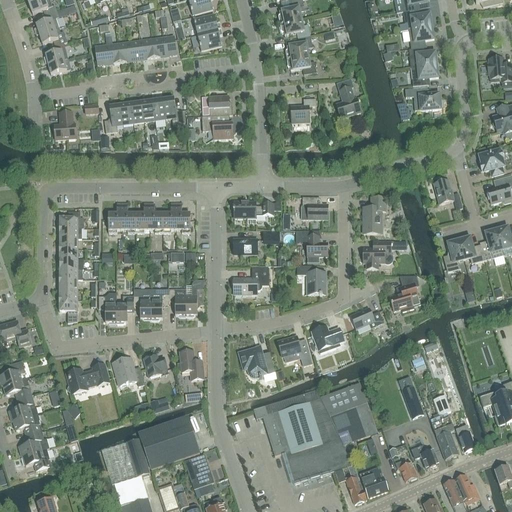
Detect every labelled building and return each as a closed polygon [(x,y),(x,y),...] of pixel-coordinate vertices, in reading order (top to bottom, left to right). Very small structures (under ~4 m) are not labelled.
[(29,6),(33,16),(43,12),(45,18),(57,13),(55,7),(53,8),(49,0),(38,0),(39,2),(29,6)] [(81,0),(85,10),(86,12),(91,9),(89,3),(93,1),(93,0),(81,0)] [(213,0),(192,0),(188,1),(193,17),(213,11),(210,2),(213,1),(213,0)] [(428,3),(427,0),(402,0),(404,7),(402,8),(403,14),(418,12),(417,5),(428,3)] [(474,0),(476,5),(482,4),(483,10),(503,5),(501,0),(474,0)] [(305,13),(303,2),(290,5),(291,11),(279,13),(280,16),(279,18),(278,19),(280,26),(302,21),(300,14),(305,13)] [(419,18),(418,12),(403,14),(404,20),(405,26),(407,25),(409,32),(432,29),(430,16),(419,18)] [(59,19),(57,13),(45,18),(47,23),(36,26),(37,30),(34,30),(37,37),(39,36),(59,30),(56,20),(59,19)] [(194,21),(197,37),(221,31),(220,25),(217,26),(214,16),(194,21)] [(281,33),(282,34),(284,34),(284,37),(297,35),(298,41),(311,38),(308,27),(303,28),(302,21),(280,26),(281,33)] [(432,29),(409,32),(410,45),(411,51),(424,49),(423,43),(434,41),(432,29)] [(39,36),(43,46),(53,43),(55,48),(64,46),(68,45),(64,34),(61,35),(59,30),(39,36)] [(197,37),(201,52),(222,48),(220,38),(222,37),(221,31),(197,37)] [(175,38),(163,40),(166,58),(177,57),(175,38)] [(286,52),(286,54),(287,61),(309,57),(308,50),(313,50),(311,38),(298,41),(299,46),(287,48),(287,51),(286,52)] [(163,40),(152,41),(154,60),(166,58),(163,40)] [(152,41),(140,43),(143,61),(154,60),(152,41)] [(140,43),(129,44),(132,63),(143,61),(140,43)] [(129,44),(118,46),(120,64),(132,63),(129,44)] [(55,48),(57,54),(46,57),(48,67),(68,62),(64,46),(55,48)] [(118,46),(106,47),(109,66),(120,64),(118,46)] [(109,66),(106,47),(95,49),(97,68),(109,66)] [(411,51),(409,51),(410,57),(411,70),(437,67),(436,55),(425,56),(424,49),(411,51)] [(391,54),(383,56),(386,64),(393,62),(391,54)] [(310,64),(309,57),(287,61),(288,68),(289,69),(290,70),(291,73),(303,71),(304,77),(317,75),(315,64),(310,64)] [(201,58),(193,58),(192,70),(206,70),(206,66),(201,66),(201,58)] [(488,66),(488,77),(489,77),(490,76),(491,81),(491,84),(499,84),(499,80),(502,80),(502,84),(503,89),(511,88),(511,72),(511,66),(504,67),(503,60),(502,60),(501,59),(500,59),(497,59),(496,60),(495,61),(489,61),(490,66),(488,67),(488,66)] [(68,62),(48,67),(51,77),(71,72),(68,62)] [(437,67),(411,70),(412,82),(413,88),(428,87),(427,80),(439,79),(437,67)] [(336,106),(341,121),(361,114),(356,100),(354,101),(351,89),(353,89),(350,81),(337,85),(340,93),(339,93),(342,100),(343,100),(344,104),(336,106)] [(413,91),(405,92),(406,100),(414,100),(415,113),(432,111),(432,112),(441,111),(441,101),(439,101),(439,97),(440,97),(429,98),(428,91),(413,92),(413,91)] [(229,98),(209,99),(210,118),(222,118),(232,117),(232,109),(230,109),(229,98)] [(144,124),(155,123),(152,100),(148,101),(149,103),(142,104),(144,124)] [(152,100),(155,123),(166,121),(163,101),(156,102),(156,100),(152,100)] [(166,121),(172,120),(173,126),(184,125),(183,112),(176,113),(174,100),(163,101),(166,121)] [(304,101),(304,108),(291,109),(292,125),(310,125),(309,108),(316,108),(316,101),(304,101)] [(134,125),(131,103),(127,104),(127,106),(120,107),(123,127),(134,125)] [(144,124),(142,104),(135,105),(135,103),(131,103),(134,125),(144,124)] [(511,106),(497,111),(499,117),(493,119),(494,123),(493,125),(493,127),(494,129),(496,130),(497,134),(504,132),(505,136),(506,135),(507,139),(509,141),(511,139),(511,106)] [(123,127),(120,107),(109,109),(111,122),(104,123),(106,135),(118,134),(117,128),(123,127)] [(54,127),(55,142),(77,141),(75,126),(73,126),(73,114),(60,115),(60,127),(54,127)] [(206,118),(202,118),(203,133),(207,133),(213,133),(213,142),(234,141),(233,125),(222,125),(222,118),(210,118),(206,118)] [(478,157),(480,164),(481,163),(482,167),(480,167),(482,173),(484,172),(484,174),(490,172),(492,178),(504,175),(502,169),(504,168),(502,161),(504,160),(502,153),(500,154),(499,153),(491,155),(491,153),(478,157)] [(499,189),(487,192),(491,206),(502,203),(503,205),(505,206),(511,204),(511,203),(511,201),(511,200),(509,191),(511,189),(511,179),(511,178),(497,182),(499,189)] [(463,211),(459,195),(453,197),(449,182),(434,186),(439,207),(454,203),(457,212),(463,211)] [(303,208),(302,221),(308,221),(328,222),(328,207),(320,207),(320,200),(303,199),(303,208)] [(382,214),(386,214),(386,200),(371,200),(371,210),(363,210),(364,236),(377,236),(377,229),(382,229),(382,214)] [(256,208),(256,204),(234,204),(234,220),(248,220),(248,225),(256,225),(256,213),(262,213),(262,216),(265,217),(274,217),(274,206),(262,206),(262,208),(256,208)] [(121,211),(117,211),(117,216),(109,216),(109,235),(117,235),(117,232),(123,232),(123,216),(123,213),(121,213),(121,211)] [(128,216),(128,211),(124,211),(124,213),(123,213),(123,216),(123,232),(128,232),(128,235),(136,235),(136,216),(128,216)] [(148,211),(144,211),(144,215),(136,216),(136,235),(144,235),(144,232),(150,232),(150,215),(150,213),(148,213),(148,211)] [(155,215),(155,211),(151,211),(151,213),(150,213),(150,215),(150,232),(155,232),(155,235),(163,235),(163,215),(155,215)] [(171,215),(163,215),(163,235),(171,235),(171,232),(177,232),(177,215),(177,213),(175,213),(175,211),(171,211),(171,215)] [(182,215),(182,211),(178,211),(178,213),(177,213),(177,215),(177,232),(182,232),(182,235),(191,235),(190,215),(182,215)] [(69,220),(60,220),(60,231),(78,231),(84,231),(84,220),(81,220),(81,214),(69,214),(69,220)] [(497,232),(502,252),(504,257),(511,255),(511,241),(508,229),(497,232)] [(78,231),(60,231),(60,241),(78,241),(78,231)] [(485,262),(503,257),(502,252),(497,232),(486,235),(488,244),(480,246),(481,250),(481,249),(485,262)] [(308,245),(308,259),(328,259),(328,245),(324,245),(323,242),(320,242),(320,233),(303,233),(303,245),(308,245)] [(264,234),(264,243),(280,243),(280,234),(264,234)] [(481,249),(481,250),(473,252),(470,240),(459,242),(464,262),(470,260),(471,266),(485,262),(481,249)] [(78,241),(60,241),(60,251),(78,251),(78,241)] [(258,257),(258,241),(234,241),(234,257),(258,257)] [(443,260),(447,275),(460,271),(458,263),(464,262),(459,242),(448,245),(449,248),(447,248),(448,254),(447,259),(443,260)] [(367,271),(378,271),(378,265),(384,265),(384,266),(385,267),(386,267),(387,268),(388,268),(389,268),(390,268),(391,267),(392,267),(393,266),(394,266),(394,265),(394,264),(395,264),(395,262),(395,261),(395,260),(395,259),(394,258),(393,257),(393,256),(391,256),(391,250),(391,244),(377,244),(377,251),(364,251),(364,265),(367,265),(367,271)] [(78,251),(60,251),(60,261),(78,262),(78,251)] [(196,255),(186,255),(186,264),(192,264),(192,265),(196,265),(196,255)] [(78,272),(83,272),(84,272),(84,262),(78,262),(60,261),(60,272),(78,272)] [(309,297),(326,297),(326,274),(312,274),(312,268),(297,268),(297,277),(309,277),(309,297)] [(234,280),(234,297),(257,297),(257,288),(269,288),(269,270),(252,270),(252,280),(234,280)] [(83,272),(78,272),(60,272),(60,282),(78,282),(83,282),(83,272)] [(394,313),(402,311),(403,314),(414,311),(413,308),(421,305),(416,289),(419,288),(416,279),(400,278),(403,288),(400,289),(402,296),(390,299),(394,313)] [(78,282),(60,282),(60,292),(78,292),(78,282)] [(193,286),(193,287),(193,297),(186,297),(187,319),(193,319),(195,317),(198,317),(197,308),(204,308),(204,283),(197,283),(196,283),(195,283),(194,284),(193,285),(193,286)] [(175,291),(169,291),(169,295),(169,304),(175,304),(175,318),(178,318),(179,319),(187,319),(186,297),(186,291),(180,291),(175,291)] [(78,292),(60,292),(60,302),(78,302),(78,292)] [(106,298),(99,298),(99,311),(106,311),(106,325),(108,325),(110,326),(117,326),(117,305),(116,295),(109,295),(106,298)] [(145,295),(140,295),(134,295),(134,298),(134,308),(140,308),(140,321),(143,321),(145,323),(152,323),(151,301),(145,301),(145,295)] [(169,307),(169,304),(169,295),(157,295),(157,301),(151,301),(152,323),(159,323),(160,321),(163,321),(162,307),(169,307)] [(123,305),(117,305),(117,326),(124,326),(125,325),(128,325),(128,311),(134,311),(134,308),(134,298),(123,298),(123,305)] [(60,313),(68,313),(68,325),(78,324),(78,302),(60,302),(60,313)] [(350,318),(356,332),(369,326),(371,331),(384,325),(379,314),(372,317),(369,310),(350,318)] [(0,338),(2,345),(17,340),(20,349),(31,346),(27,332),(20,333),(17,323),(0,327),(0,338)] [(94,323),(84,324),(85,333),(95,333),(94,323)] [(327,329),(312,334),(319,352),(344,343),(339,330),(329,334),(327,329)] [(297,339),(278,344),(282,358),(283,358),(285,365),(297,362),(296,359),(300,358),(301,361),(303,369),(312,367),(306,342),(298,344),(297,339)] [(438,350),(436,343),(424,348),(426,355),(438,350)] [(253,380),(255,380),(257,380),(276,375),(270,354),(258,358),(256,350),(239,355),(241,364),(246,363),(249,375),(250,377),(251,379),(253,380)] [(205,381),(203,366),(203,363),(195,364),(194,353),(180,355),(181,365),(177,365),(178,373),(182,373),(182,375),(190,374),(191,382),(205,381)] [(144,361),(149,380),(161,376),(162,378),(169,376),(164,360),(158,361),(157,357),(144,361)] [(145,387),(141,373),(135,374),(131,360),(113,365),(119,388),(137,383),(139,389),(145,387)] [(12,374),(0,377),(0,382),(2,388),(3,388),(22,382),(20,376),(25,375),(22,363),(10,367),(12,374)] [(98,388),(109,385),(104,367),(93,370),(94,373),(83,376),(82,372),(67,376),(70,387),(70,388),(68,389),(68,391),(68,393),(69,394),(70,395),(72,395),(73,396),(87,392),(86,389),(98,386),(98,388)] [(410,379),(399,383),(407,406),(413,421),(424,417),(410,379)] [(22,382),(3,388),(6,398),(18,394),(20,402),(32,398),(29,387),(27,381),(22,382)] [(497,398),(495,394),(480,399),(483,410),(493,406),(497,418),(494,418),(497,428),(506,425),(507,426),(511,424),(511,384),(503,387),(506,395),(497,398)] [(360,385),(320,400),(337,435),(346,433),(351,444),(378,434),(360,385)] [(317,392),(254,412),(254,414),(257,422),(263,420),(275,458),(285,455),(294,486),(334,474),(348,469),(352,468),(340,441),(337,435),(320,400),(317,392)] [(202,394),(195,395),(196,402),(203,402),(202,394)] [(434,401),(440,418),(451,414),(445,397),(434,401)] [(22,409),(9,413),(12,424),(13,423),(38,416),(37,409),(35,410),(32,398),(20,402),(22,409)] [(158,402),(150,404),(153,416),(170,411),(168,404),(159,407),(158,402)] [(72,419),(80,414),(74,406),(66,411),(72,419)] [(13,423),(16,433),(22,431),(25,439),(42,434),(39,423),(40,423),(38,416),(13,423)] [(187,418),(139,435),(152,472),(200,455),(187,418)] [(451,435),(454,433),(449,420),(432,427),(435,435),(445,462),(459,457),(451,435)] [(459,439),(465,455),(476,451),(470,435),(467,436),(466,431),(458,434),(460,439),(459,439)] [(19,449),(22,459),(23,458),(42,453),(49,451),(46,441),(44,441),(42,434),(25,439),(27,446),(19,449)] [(113,488),(115,487),(142,479),(149,476),(139,441),(102,452),(113,488)] [(423,448),(412,453),(415,461),(421,458),(427,472),(439,467),(433,452),(426,455),(423,448)] [(23,458),(26,468),(32,466),(35,474),(52,469),(49,457),(47,452),(42,453),(23,458)] [(194,492),(203,489),(214,485),(204,456),(185,463),(194,492)] [(402,476),(406,484),(417,479),(412,465),(408,466),(406,462),(398,465),(400,469),(399,470),(402,476)] [(353,468),(352,468),(348,469),(352,481),(346,483),(355,507),(367,502),(359,481),(360,481),(359,479),(358,479),(355,470),(353,468)] [(508,484),(510,490),(511,489),(511,479),(508,468),(495,473),(500,487),(508,484)] [(360,477),(363,486),(368,500),(389,493),(383,479),(380,469),(360,477)] [(467,477),(455,482),(464,505),(476,500),(467,477)] [(121,508),(116,510),(116,511),(151,511),(142,479),(115,487),(121,508)] [(76,492),(73,482),(67,484),(71,494),(76,492)] [(453,483),(443,487),(452,507),(454,511),(466,511),(465,509),(462,503),(453,483)] [(183,510),(183,511),(200,511),(196,511),(190,511),(182,486),(173,488),(181,511),(183,510)] [(206,511),(227,511),(228,511),(225,504),(222,505),(220,499),(214,502),(215,508),(206,511)] [(37,504),(39,511),(56,511),(53,500),(37,504)] [(442,511),(440,511),(436,502),(424,507),(425,511),(442,511)]
